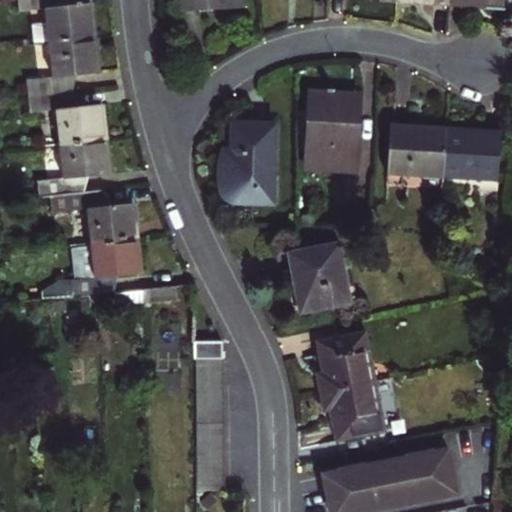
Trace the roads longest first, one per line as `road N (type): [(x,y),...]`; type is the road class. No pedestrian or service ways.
road 1 (residential): [(274,511),(262,363),(183,201),(156,123)]
road 2 (residential): [(156,123),(241,66),(313,41),(385,42),(480,65)]
road 3 (residential): [(156,123),(136,0)]
